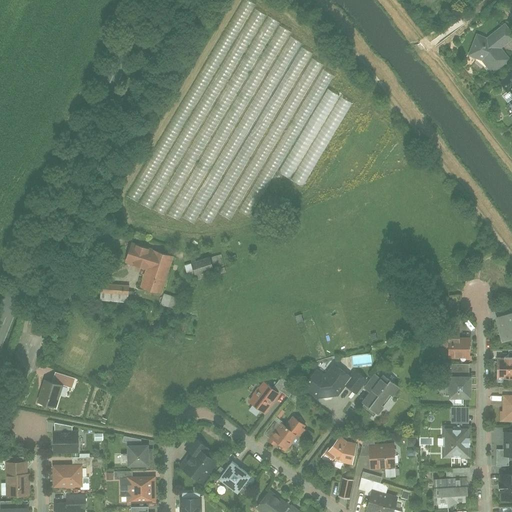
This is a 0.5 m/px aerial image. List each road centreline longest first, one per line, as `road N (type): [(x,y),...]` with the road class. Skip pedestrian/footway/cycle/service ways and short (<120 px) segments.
road 1 (secondary): [(149,0),(0,333)]
road 2 (residential): [(339,511),(198,410),(180,419),(170,442),(170,511)]
road 3 (residential): [(486,511),(480,294)]
